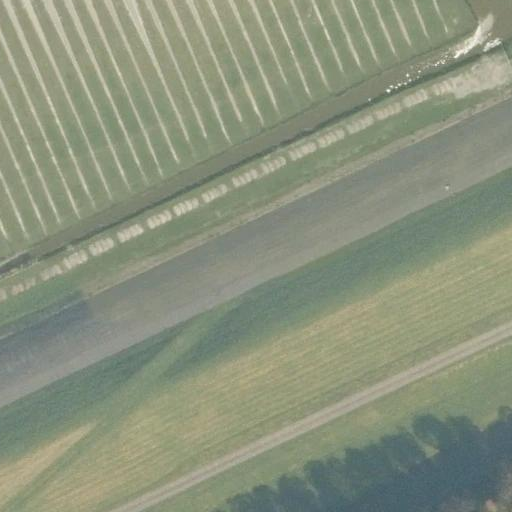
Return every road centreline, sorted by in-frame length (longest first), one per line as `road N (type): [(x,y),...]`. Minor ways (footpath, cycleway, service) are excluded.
road 1 (track): [(0,399),(511,154)]
road 2 (track): [(3,511),(116,415),(231,289)]
